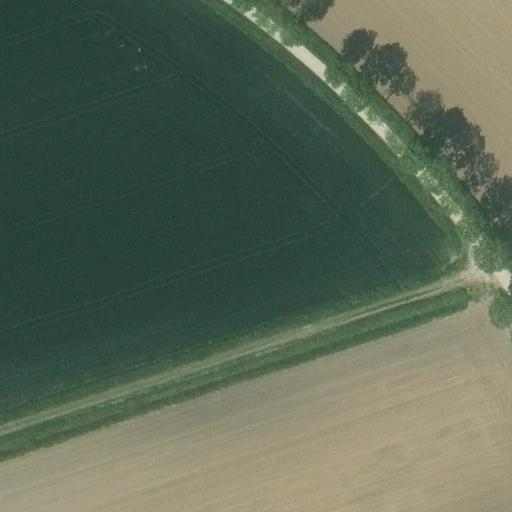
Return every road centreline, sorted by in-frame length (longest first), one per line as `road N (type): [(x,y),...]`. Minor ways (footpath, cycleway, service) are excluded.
road 1 (track): [(0,434),(498,270)]
road 2 (unclassified): [(511,288),(375,119),(230,0)]
